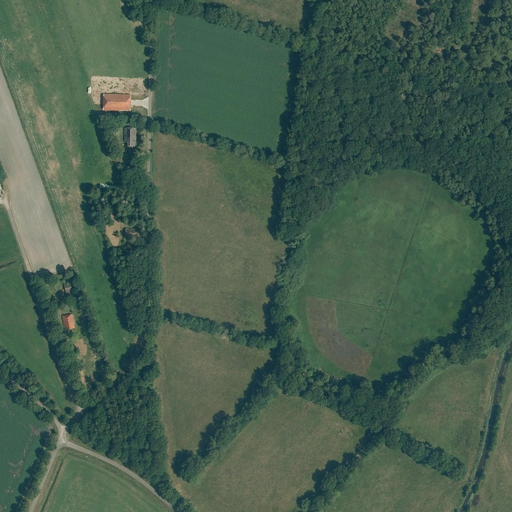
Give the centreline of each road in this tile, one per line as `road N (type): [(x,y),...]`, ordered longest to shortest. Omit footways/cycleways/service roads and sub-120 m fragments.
road 1 (unclassified): [(63,431),(143,341),(151,0)]
road 2 (unclassified): [(178,511),(124,469),(60,440)]
road 3 (track): [(308,511),(377,432),(377,415)]
